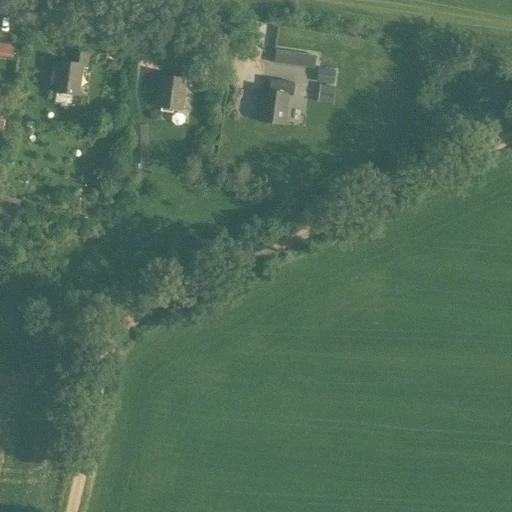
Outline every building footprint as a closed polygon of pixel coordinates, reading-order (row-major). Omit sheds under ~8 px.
[(14,42),(0,42),(0,57),(15,57),(14,42)] [(56,61),(51,93),(79,98),(83,68),(90,70),(91,52),(73,50),(71,62),(56,61)] [(188,82),(189,69),(178,67),(177,78),(159,76),(155,107),(181,111),(185,81),(188,82)] [(273,77),(270,90),(262,90),(257,123),(285,126),(289,98),(296,98),(298,81),(273,77)] [(131,126),(133,165),(149,164),(147,125),(131,126)]
